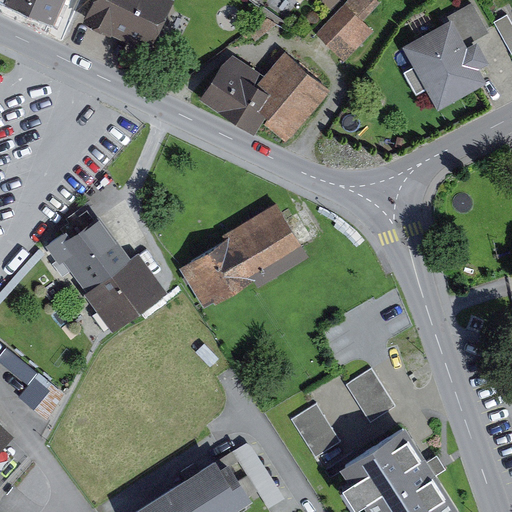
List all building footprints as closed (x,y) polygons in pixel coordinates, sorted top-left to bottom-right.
[(65,0),(5,0),(7,1),(5,7),(53,28),(65,0)] [(177,5),(168,0),(106,0),(94,23),(152,53),(177,5)] [(393,7),(384,0),(355,0),(335,24),(360,46),(393,7)] [(493,80),(458,22),(409,51),(444,109),(493,80)] [(263,130),(268,122),(290,141),(334,91),(293,56),(272,80),(236,57),(210,96),(263,130)] [(312,248),(279,199),(185,263),(211,301),(255,272),(262,282),(312,248)] [(163,291),(100,213),(54,240),(116,323),(163,291)] [(37,365),(24,391),(53,406),(66,379),(37,365)] [(371,369),(346,385),(371,421),(395,405),(371,369)] [(293,419),(315,456),(340,441),(318,404),(293,419)] [(0,434),(13,420),(0,407),(0,434)] [(464,511),(465,511),(409,422),(343,464),(352,478),(344,484),(358,505),(366,500),(373,511),(464,511)] [(225,452),(133,511),(230,511),(255,496),(225,452)]
